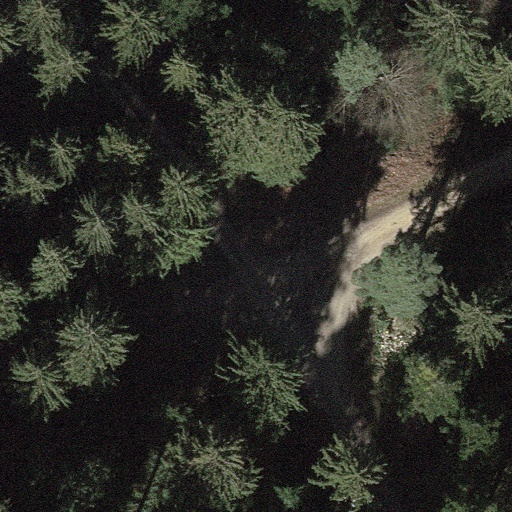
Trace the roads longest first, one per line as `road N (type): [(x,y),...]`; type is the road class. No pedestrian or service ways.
road 1 (track): [(386,511),(271,290),(64,0)]
road 2 (track): [(0,391),(271,290),(511,157)]
